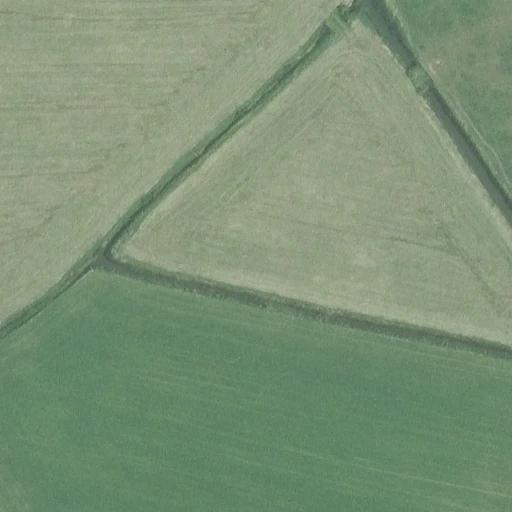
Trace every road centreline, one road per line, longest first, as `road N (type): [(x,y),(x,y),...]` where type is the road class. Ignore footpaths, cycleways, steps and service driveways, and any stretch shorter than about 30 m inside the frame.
road 1 (track): [(511,69),(428,77),(402,90),(341,28),(282,0)]
road 2 (track): [(402,90),(511,260)]
